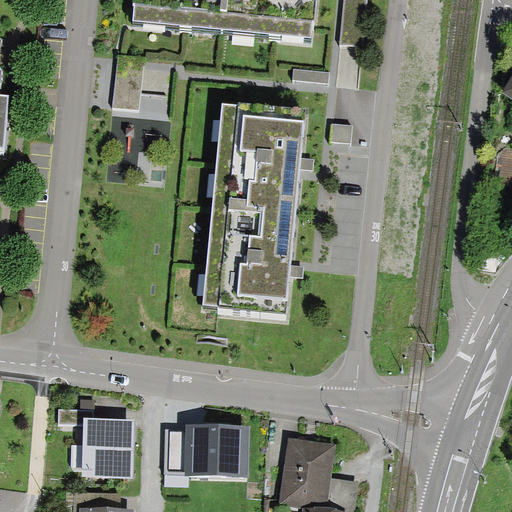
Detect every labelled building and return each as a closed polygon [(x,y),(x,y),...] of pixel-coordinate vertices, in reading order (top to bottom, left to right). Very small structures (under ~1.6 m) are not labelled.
[(223,32),(226,0),(133,0),(131,23),(223,32)] [(226,0),(223,32),(315,42),(319,0),(226,0)] [(346,0),(346,46),(369,46),(370,0),(346,0)] [(511,78),(503,94),(511,98),(511,78)] [(142,116),(172,122),(178,94),(148,88),(142,116)] [(310,111),(221,103),(200,311),(289,320),(294,274),(304,166),(310,111)] [(87,411),(56,410),(56,425),(82,425),(87,425),(87,419),(87,411)] [(87,425),(82,425),(82,474),(130,474),(130,419),(87,419),(87,425)] [(247,480),(248,432),(188,430),(186,478),(247,480)] [(329,445),(288,440),(281,504),(302,507),(322,509),(329,445)] [(80,509),(117,510),(118,492),(75,491),(74,509),(80,509)]
